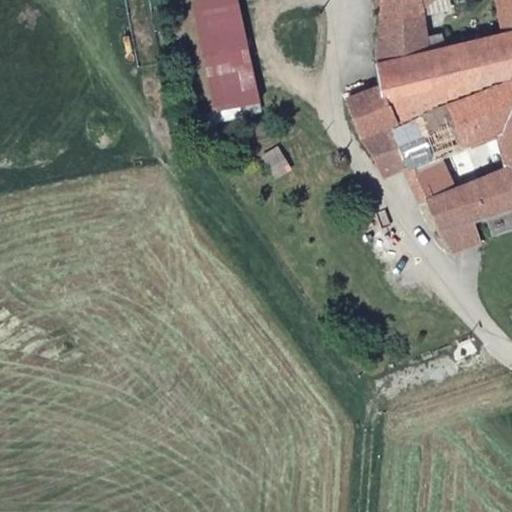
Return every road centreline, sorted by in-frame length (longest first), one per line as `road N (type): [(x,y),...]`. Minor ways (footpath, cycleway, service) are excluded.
road 1 (residential): [(347,0),(333,104),(348,138),(501,344)]
road 2 (track): [(501,344),(382,393),(368,511)]
